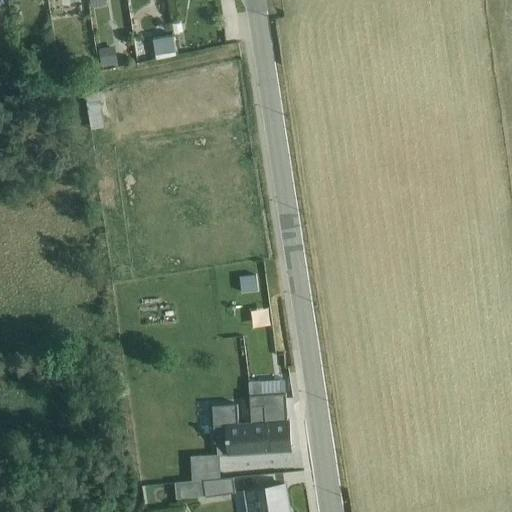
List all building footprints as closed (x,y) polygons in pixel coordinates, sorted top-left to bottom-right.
[(173,37),(153,40),(156,59),(176,57),(173,37)] [(115,47),(99,50),(102,69),(119,66),(115,47)] [(60,63),(63,78),(79,74),(76,60),(60,63)] [(19,85),(17,72),(4,74),(6,87),(9,86),(10,90),(19,89),(19,85)] [(86,96),(92,131),(106,129),(99,94),(86,96)] [(260,293),(257,275),(239,278),(241,295),(260,293)] [(226,424),(227,456),(292,451),(287,380),(270,381),(270,387),(275,388),(276,405),(273,406),(273,403),(260,404),(260,405),(255,405),(256,413),(264,414),(265,422),(226,424)] [(210,381),(193,383),(196,400),(212,397),(210,381)] [(174,480),(175,498),(201,497),(201,479),(174,480)] [(235,493),(233,479),(204,482),(206,498),(235,493)] [(247,511),(289,511),(285,486),(244,492),(247,511)]
